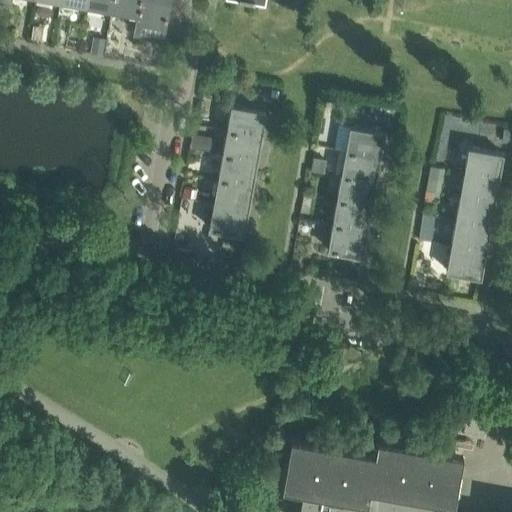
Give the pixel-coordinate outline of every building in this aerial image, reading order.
[(87,0),(87,4),(112,9),(113,0),(87,0)] [(113,0),(112,9),(137,13),(139,0),(113,0)] [(139,0),(137,13),(134,31),(162,36),(167,0),(139,0)] [(394,117),(395,102),(369,101),(369,116),(394,117)] [(231,103),(227,128),(260,135),(265,109),(231,103)] [(349,124),(345,150),(379,156),(383,130),(349,124)] [(256,159),(260,135),(227,128),(222,153),(256,159)] [(467,146),(463,171),(497,177),(501,152),(467,146)] [(374,180),(379,156),(345,150),(340,174),(374,180)] [(218,177),(252,183),(256,159),(222,153),(218,177)] [(428,185),(440,188),(444,170),(433,167),(428,185)] [(493,201),(497,177),(463,171),(459,195),(493,201)] [(336,198),(370,204),(374,180),(340,174),(336,198)] [(247,208),(252,183),(218,177),(214,202),(247,208)] [(455,220),(488,226),(493,201),(459,195),(455,220)] [(366,229),(370,204),(336,198),(332,223),(366,229)] [(247,208),(214,202),(209,227),(243,233),(247,208)] [(420,235),(432,238),(437,219),(425,216),(420,235)] [(484,251),(488,226),(455,220),(450,245),(484,251)] [(366,229),(332,223),(327,248),(361,254),(366,229)] [(484,251),(450,245),(446,270),(480,276),(484,251)] [(298,511),(450,511),(431,509),(433,497),(453,500),(462,451),(440,447),(377,436),(375,449),(290,433),(282,484),(302,487),(298,511)]
